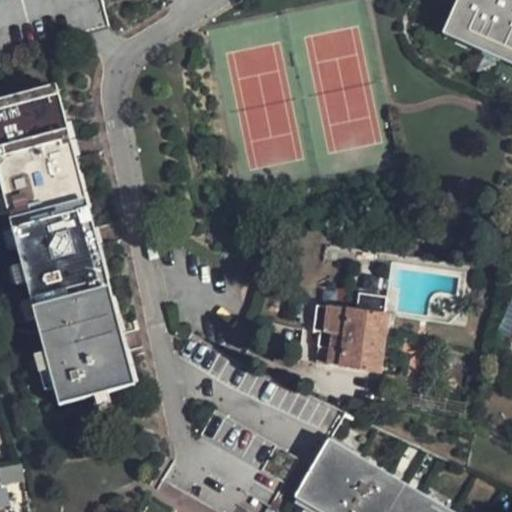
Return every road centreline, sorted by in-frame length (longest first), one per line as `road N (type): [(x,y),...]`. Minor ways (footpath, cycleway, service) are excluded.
road 1 (residential): [(193,443),(117,79),(240,0)]
road 2 (unknown): [(175,360),(330,454)]
